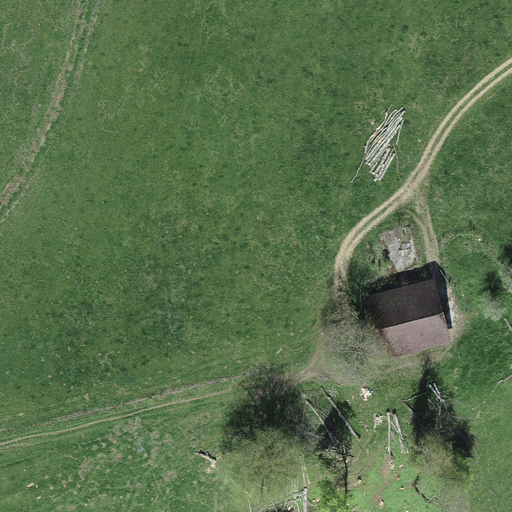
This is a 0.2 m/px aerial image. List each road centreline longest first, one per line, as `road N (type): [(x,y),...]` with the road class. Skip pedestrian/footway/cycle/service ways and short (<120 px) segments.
road 1 (track): [(511,66),(445,129),(422,184),(426,224),(468,333),(447,353),(0,435)]
road 2 (track): [(0,206),(78,70),(94,0)]
road 3 (track): [(447,353),(430,394),(292,511)]
road 4 (track): [(422,184),(346,248),(340,284),(353,327)]
